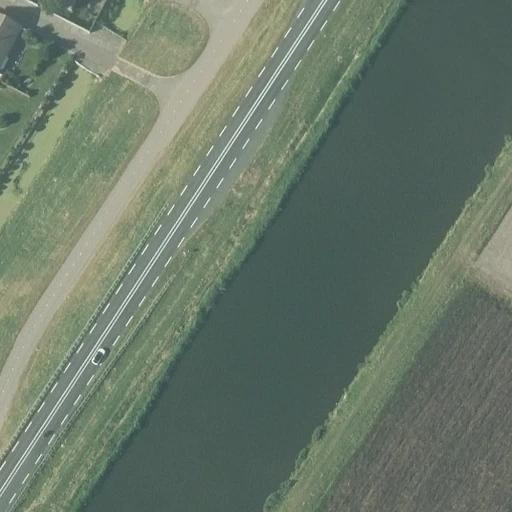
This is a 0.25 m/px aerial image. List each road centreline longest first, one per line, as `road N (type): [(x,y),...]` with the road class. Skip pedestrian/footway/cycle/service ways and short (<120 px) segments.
road 1 (primary): [(0,493),(324,0)]
road 2 (unclassified): [(246,0),(33,326),(0,399)]
road 3 (track): [(290,511),(511,165)]
